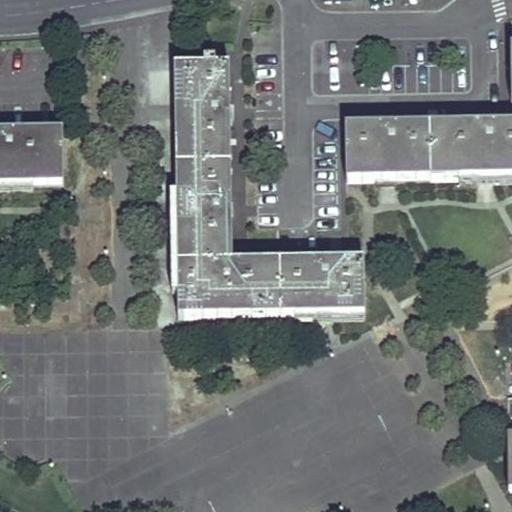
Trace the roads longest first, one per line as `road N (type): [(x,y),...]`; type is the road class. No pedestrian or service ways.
road 1 (residential): [(299,108),(469,106),(486,99),(486,23)]
road 2 (residential): [(298,26),(486,23)]
